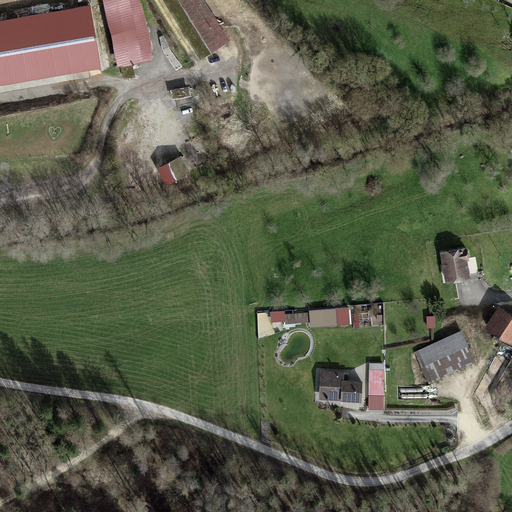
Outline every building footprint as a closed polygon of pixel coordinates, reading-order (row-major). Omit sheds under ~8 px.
[(136,0),(103,0),(118,64),(150,57),(136,0)] [(202,0),(165,0),(201,56),(228,40),(202,0)] [(88,7),(0,22),(0,83),(99,67),(88,7)] [(189,86),(171,90),(173,99),(190,96),(189,86)] [(180,157),(158,169),(167,184),(189,172),(180,157)] [(463,248),(441,252),(447,282),(468,277),(463,248)] [(511,312),(501,306),(487,329),(511,344),(511,312)] [(349,324),(348,309),(286,314),(287,323),(311,321),(312,327),(349,324)] [(461,332),(415,353),(429,381),(474,360),(461,332)] [(346,372),(316,372),(316,401),(359,401),(360,379),(346,379),(346,372)]
